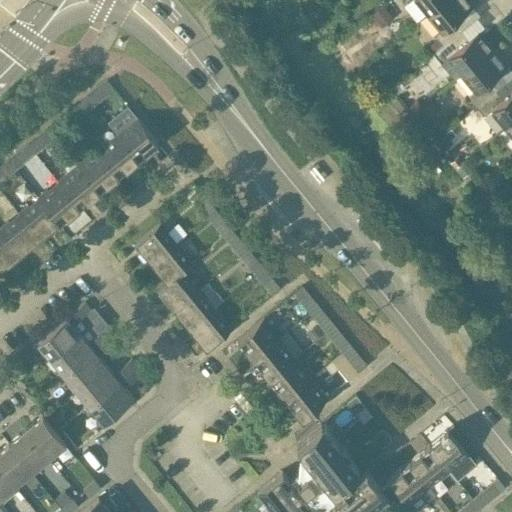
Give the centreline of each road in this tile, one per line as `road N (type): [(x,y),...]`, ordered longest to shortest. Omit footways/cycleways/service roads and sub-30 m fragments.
road 1 (tertiary): [(460,390),(224,97)]
road 2 (residential): [(150,511),(111,451),(179,391),(182,374),(83,255)]
road 3 (tertiary): [(92,0),(224,97)]
road 4 (residential): [(83,255),(181,174)]
